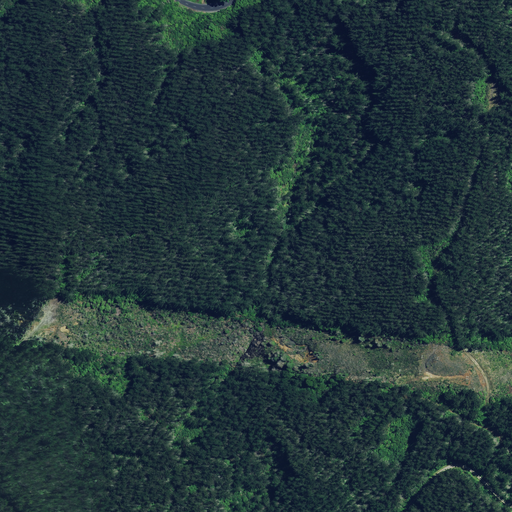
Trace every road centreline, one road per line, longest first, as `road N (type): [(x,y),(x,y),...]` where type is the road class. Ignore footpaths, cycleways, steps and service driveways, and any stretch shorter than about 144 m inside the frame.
road 1 (track): [(480,473),(498,440),(486,415),(482,367),(456,336),(439,267),(485,153),(498,77),(490,57),(448,27)]
road 2 (unclassified): [(412,511),(441,472),(462,464),(511,501)]
